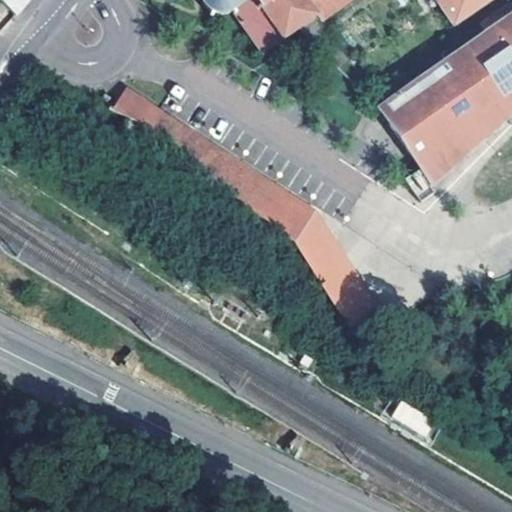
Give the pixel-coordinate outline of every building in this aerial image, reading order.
[(0,0),(15,16),(27,2),(24,0),(0,0)] [(202,0),(203,1),(205,5),(208,9),(212,13),(210,16),(213,18),(216,14),(218,15),(221,16),(225,15),(232,13),(262,56),(314,21),(316,23),(350,0),(202,0)] [(496,0),(434,0),(453,28),(496,0)] [(511,5),(496,17),(500,23),(511,13),(511,5)] [(377,109),(430,186),(431,187),(509,117),(511,114),(511,13),(500,23),(486,32),(377,109)] [(482,26),(486,32),(500,23),(496,17),(482,26)] [(352,330),(372,346),(388,328),(312,213),(154,110),(127,92),(115,110),(136,119),(294,241),(352,330)] [(427,439),(437,422),(399,400),(390,417),(427,439)]
